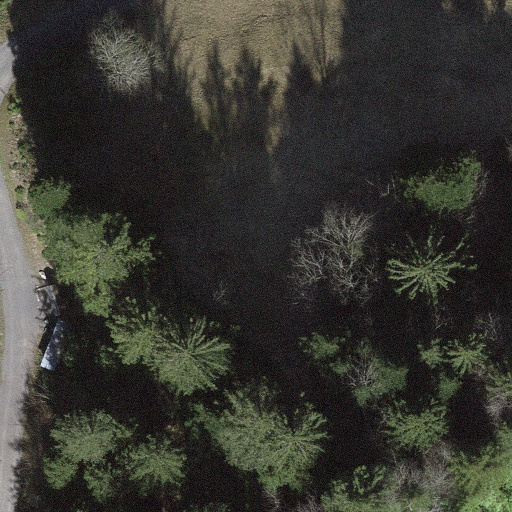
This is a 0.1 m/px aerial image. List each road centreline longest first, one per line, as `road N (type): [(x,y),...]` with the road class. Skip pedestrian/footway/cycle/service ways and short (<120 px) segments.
road 1 (track): [(0,261),(17,384),(0,506)]
road 2 (track): [(106,0),(15,56),(0,78)]
